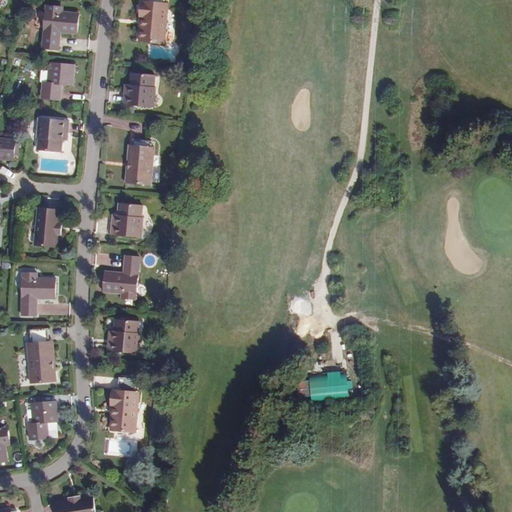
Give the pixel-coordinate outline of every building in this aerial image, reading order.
[(161,0),(138,0),(137,16),(142,17),(141,25),(139,25),(137,39),(162,41),(166,2),(162,1),(161,0)] [(60,5),(45,4),(42,46),(56,47),(57,31),(76,33),(78,12),(59,10),(60,5)] [(74,63),(49,61),(47,82),(42,81),(41,96),(59,98),(61,83),(71,84),(74,63)] [(156,74),(131,71),(130,84),(125,84),(123,103),(154,106),(156,86),(155,86),(156,74)] [(68,120),(38,117),(36,135),(38,136),(36,148),(60,151),(61,139),(66,139),(68,120)] [(0,157),(12,159),(14,139),(0,137),(0,157)] [(129,168),(126,168),(124,181),(150,184),(153,146),(150,146),(151,141),(131,139),(131,144),(129,168)] [(143,205),(118,203),(117,214),(112,214),(110,233),(142,236),(143,217),(141,216),(143,205)] [(58,234),(59,222),(60,209),(38,207),(34,244),(57,246),(58,234)] [(139,256),(125,255),(123,273),(104,271),(102,292),(121,293),(121,298),(135,299),(139,256)] [(36,272),(22,272),(21,314),(35,315),(36,298),(54,298),(55,278),(36,277),(36,272)] [(139,320),(115,317),(114,329),(109,329),(107,348),(137,351),(140,332),(138,331),(139,320)] [(55,381),(54,367),(51,368),(49,341),(47,327),(29,329),(30,343),(26,343),(30,383),(55,381)] [(347,373),(340,374),(341,383),(329,384),(328,374),(310,376),(312,401),(349,398),(347,373)] [(138,377),(120,376),(119,389),(113,389),(111,406),(116,407),(115,415),(113,414),(111,429),(136,431),(140,391),(137,391),(138,377)] [(298,383),(299,394),(309,393),(308,382),(298,383)] [(55,400),(30,402),(31,423),(28,423),(29,439),(47,438),(46,421),(57,421),(55,400)] [(8,440),(6,426),(0,426),(0,460),(6,459),(6,458),(3,441),(8,440)] [(81,496),(69,498),(69,499),(56,501),(57,511),(95,511),(93,495),(81,497),(81,496)]
